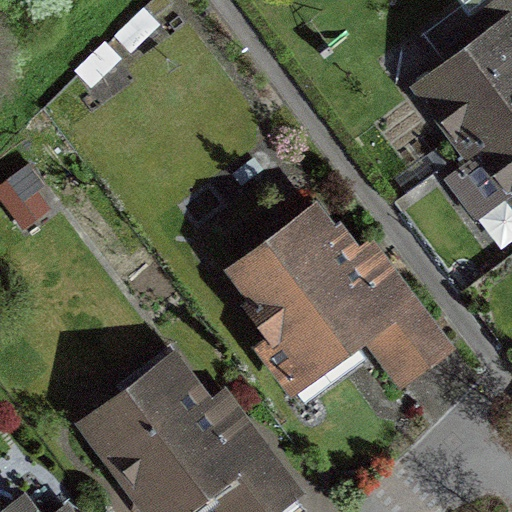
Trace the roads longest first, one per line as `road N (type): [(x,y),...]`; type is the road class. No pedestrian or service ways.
road 1 (track): [(222,0),(504,378),(472,420)]
road 2 (residential): [(381,511),(472,420),(511,461)]
